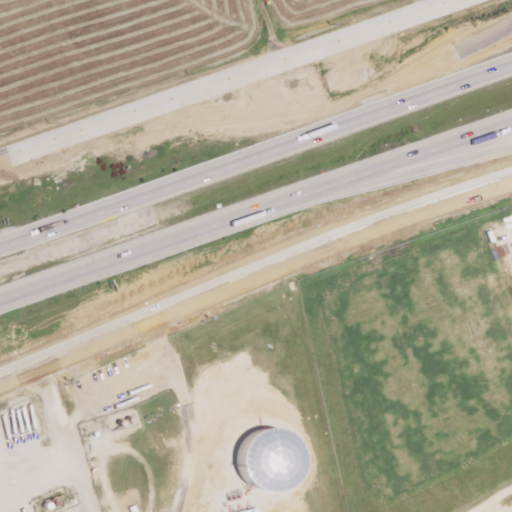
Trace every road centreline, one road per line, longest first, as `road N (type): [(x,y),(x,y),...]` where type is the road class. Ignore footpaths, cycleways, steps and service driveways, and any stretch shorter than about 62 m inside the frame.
road 1 (tertiary): [(0,388),(294,255),(511,178)]
road 2 (motorway): [(0,303),(511,121)]
road 3 (motorway): [(511,65),(0,246)]
road 4 (tertiary): [(459,0),(0,158)]
road 5 (motorway): [(511,25),(256,156)]
road 6 (residential): [(88,511),(46,368)]
